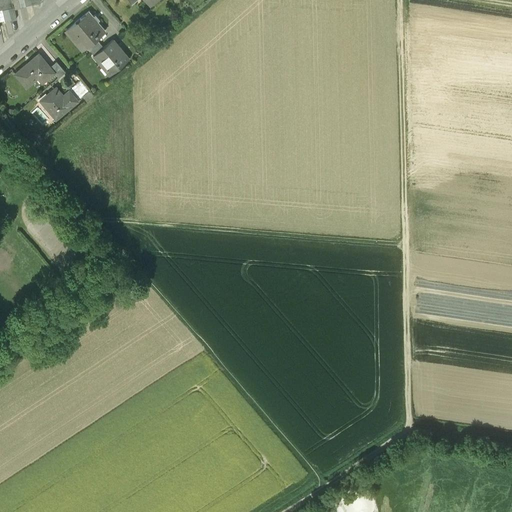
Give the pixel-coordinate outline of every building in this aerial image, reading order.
[(0,0),(0,9),(1,9),(7,8),(13,6),(11,0),(0,0)] [(11,0),(13,6),(14,9),(20,7),(17,0),(11,0)] [(13,6),(7,8),(10,20),(16,19),(14,9),(13,6)] [(7,8),(1,9),(4,22),(10,20),(7,8)] [(105,30),(89,10),(64,30),(80,50),(88,44),(96,38),(105,30)] [(99,42),(96,38),(88,44),(85,46),(90,51),(99,42)] [(128,58),(112,39),(103,47),(93,55),(109,74),(128,58)] [(103,47),(99,42),(90,51),(93,55),(103,47)] [(49,66),(38,53),(15,73),(27,87),(37,79),(41,84),(55,72),(49,66)] [(49,66),(55,72),(58,77),(65,71),(56,61),(49,66)] [(69,90),(77,101),(89,91),(80,80),(69,90)] [(61,96),(54,88),(41,99),(57,117),(77,101),(69,90),(61,96)]
